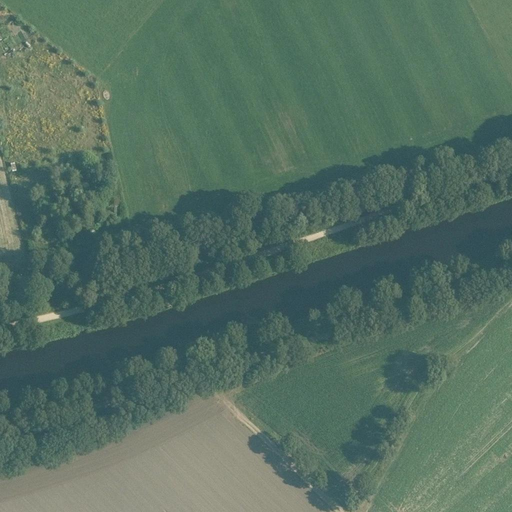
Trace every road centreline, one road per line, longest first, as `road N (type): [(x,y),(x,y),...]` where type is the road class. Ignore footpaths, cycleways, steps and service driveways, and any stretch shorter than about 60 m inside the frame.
road 1 (unclassified): [(511,168),(204,268),(0,323)]
road 2 (track): [(0,472),(210,391)]
road 3 (track): [(341,511),(270,433),(190,377)]
